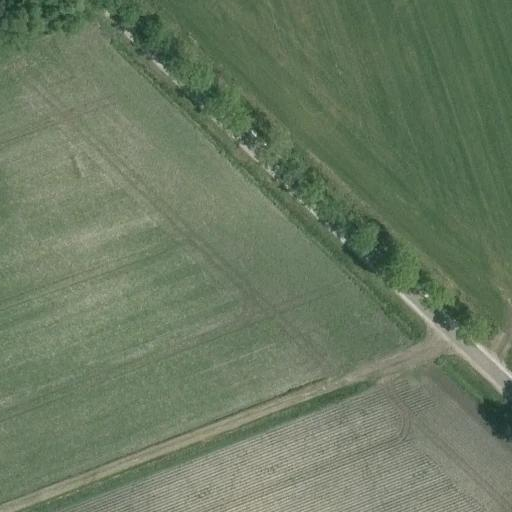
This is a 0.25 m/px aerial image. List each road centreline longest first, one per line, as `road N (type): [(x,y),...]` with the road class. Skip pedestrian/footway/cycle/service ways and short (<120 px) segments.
road 1 (unclassified): [(511,391),(104,0)]
road 2 (track): [(0,511),(453,336)]
